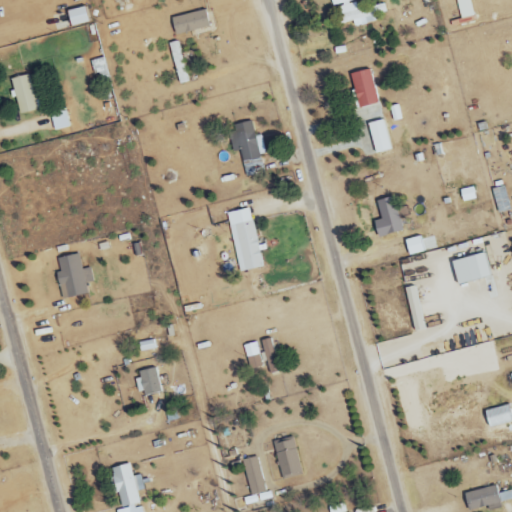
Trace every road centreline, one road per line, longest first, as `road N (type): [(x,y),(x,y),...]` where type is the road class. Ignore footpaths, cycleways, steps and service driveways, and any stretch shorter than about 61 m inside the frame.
road 1 (residential): [(264,0),(398,511)]
road 2 (residential): [(56,511),(0,295)]
